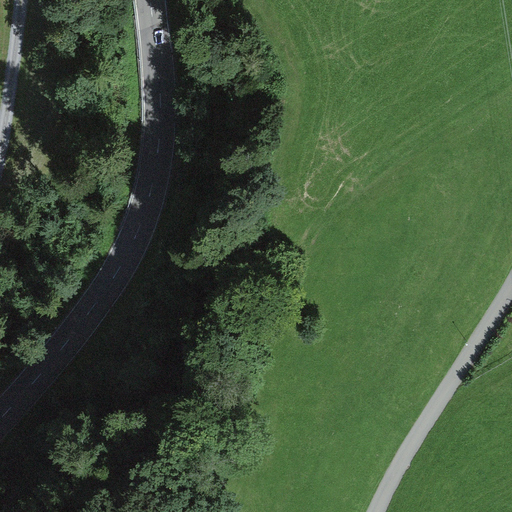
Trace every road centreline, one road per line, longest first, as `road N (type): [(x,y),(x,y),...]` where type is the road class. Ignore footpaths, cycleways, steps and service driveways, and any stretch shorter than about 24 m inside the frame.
road 1 (tertiary): [(0,420),(62,350),(133,242),(156,177),(161,106),(151,0)]
road 2 (residential): [(511,291),(378,511)]
road 3 (track): [(23,0),(0,170)]
